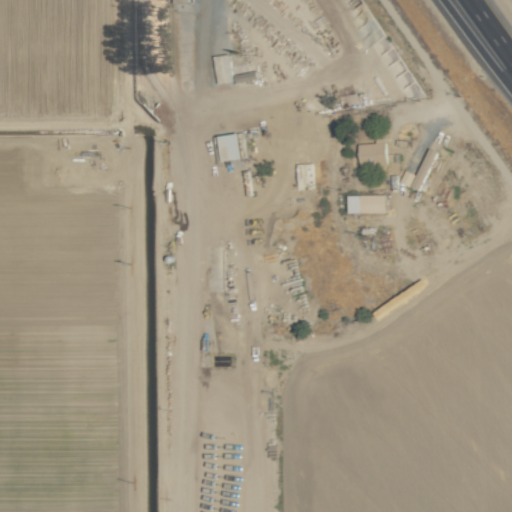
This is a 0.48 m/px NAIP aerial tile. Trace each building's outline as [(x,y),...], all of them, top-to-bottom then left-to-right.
[(215,56),(218,83),(232,81),(229,55),(215,56)] [(243,159),(240,134),(220,136),(222,160),(243,159)] [(375,138),(375,143),(359,143),(360,165),(387,165),(386,137),(375,138)] [(404,169),(399,181),(420,190),(437,151),(429,148),(417,175),(404,169)] [(348,196),(349,214),(387,213),(387,195),(348,196)]
